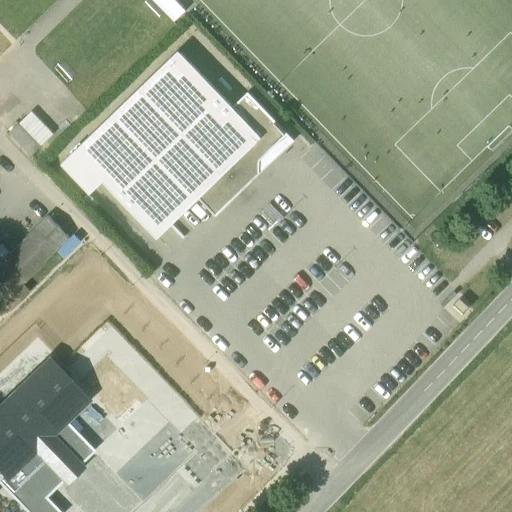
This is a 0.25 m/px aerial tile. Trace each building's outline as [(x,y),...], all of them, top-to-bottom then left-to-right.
[(157,0),(179,22),(192,10),(181,0),(157,0)] [(236,114),(172,47),(57,156),(98,198),(106,190),(158,244),(198,206),(215,224),(295,148),(250,101),(236,114)] [(50,139),(28,116),(19,124),(42,147),(50,139)] [(27,137),(16,126),(9,133),(20,144),(27,137)] [(70,238),(50,217),(37,229),(58,251),(70,238)] [(37,229),(1,263),(0,261),(0,298),(11,310),(30,293),(22,285),(58,251),(37,229)] [(70,380),(50,360),(0,406),(0,484),(26,511),(59,511),(46,497),(63,481),(65,484),(73,476),(81,469),(79,467),(95,452),(65,420),(76,410),(88,400),(70,380)]
